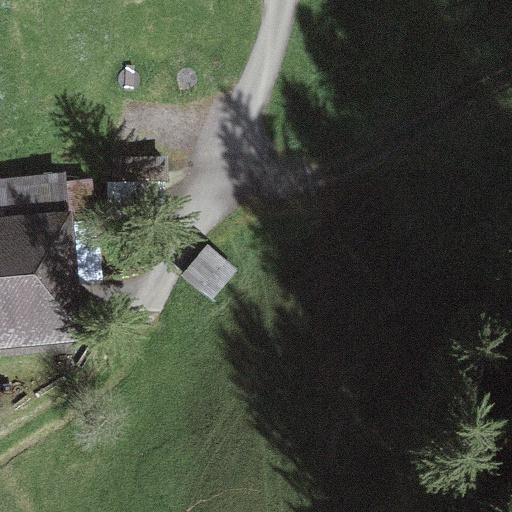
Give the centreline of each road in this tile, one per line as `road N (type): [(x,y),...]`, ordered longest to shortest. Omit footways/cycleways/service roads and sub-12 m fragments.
road 1 (track): [(197,169),(288,182),(331,173),(511,68)]
road 2 (track): [(282,0),(273,43),(222,145),(125,225)]
